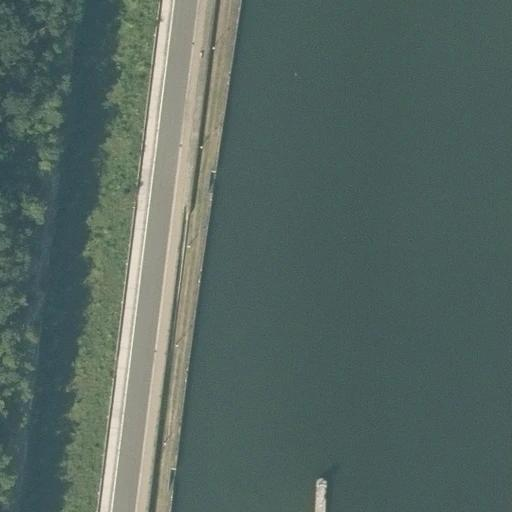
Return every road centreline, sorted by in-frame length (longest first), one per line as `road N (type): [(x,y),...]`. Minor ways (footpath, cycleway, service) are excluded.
road 1 (track): [(225,0),(157,511)]
road 2 (tertiary): [(185,0),(122,511)]
